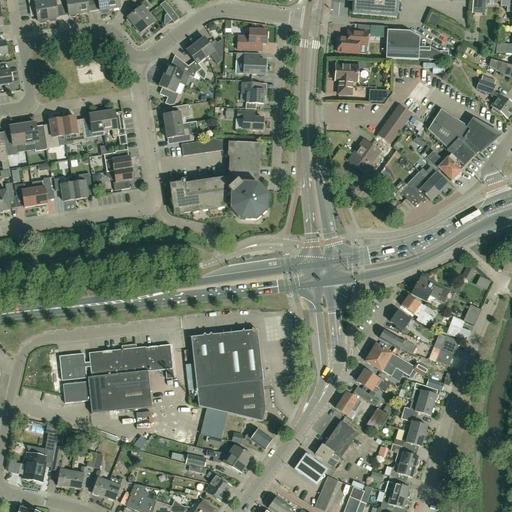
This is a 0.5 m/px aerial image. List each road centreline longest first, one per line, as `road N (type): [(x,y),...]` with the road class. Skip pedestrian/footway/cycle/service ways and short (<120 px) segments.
road 1 (residential): [(0,470),(22,359),(45,338),(263,316),(273,331),(282,400),(305,421)]
road 2 (residential): [(0,233),(154,205),(139,96)]
road 3 (tertiary): [(307,19),(301,93),(316,265)]
road 4 (tertiary): [(328,263),(311,118),(318,20)]
road 5 (residential): [(420,511),(496,286)]
road 6 (primary): [(316,265),(95,303)]
road 7 (primary): [(95,303),(317,282)]
road 8 (primary): [(329,280),(420,260),(505,213)]
road 9 (residential): [(28,105),(26,51),(33,43),(113,31),(140,66)]
road 10 (residential): [(140,66),(213,10),(307,19)]
road 11 (primary): [(501,203),(411,246),(328,263)]
road 12 (unknown): [(273,181),(278,15)]
road 13 (tertiary): [(305,421),(334,372),(329,280)]
road 14 (tertiary): [(317,282),(323,379),(305,421)]
